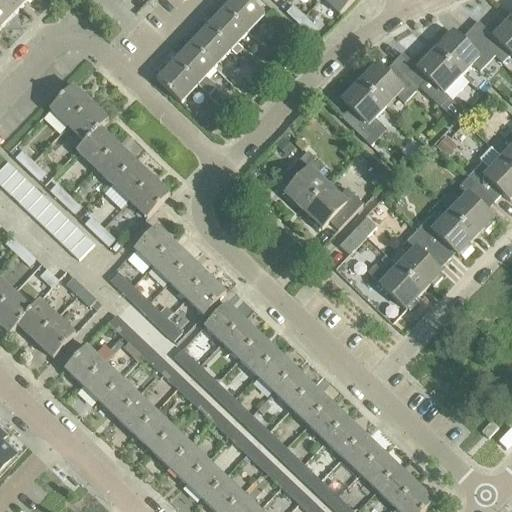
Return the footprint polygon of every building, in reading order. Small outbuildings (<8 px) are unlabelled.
[(7,0),(0,0),(0,28),(3,31),(21,13),(7,0)] [(7,0),(21,13),(32,0),(7,0)] [(244,0),(237,0),(225,13),(249,36),(265,20),(244,0)] [(323,0),(322,2),(340,18),(357,0),(323,0)] [(287,16),(297,26),(304,18),(294,9),(287,16)] [(225,13),(209,30),(235,51),(249,36),(225,13)] [(304,18),(297,26),(310,38),(317,30),(304,18)] [(468,35),(494,60),(495,59),(502,66),(511,56),(511,57),(511,23),(510,21),(503,29),(501,28),(492,37),(479,24),(468,35)] [(209,30),(192,47),(218,69),(235,51),(209,30)] [(435,54),(460,78),(471,67),(479,75),(494,60),(468,35),(461,43),(453,36),(451,37),(449,35),(440,44),(442,46),(435,54)] [(281,56),(289,63),(300,52),(292,45),(281,56)] [(192,47),(174,67),(198,89),(209,99),(217,91),(207,81),(218,69),(192,47)] [(404,56),(393,67),(419,91),(440,111),(449,101),(443,96),(450,88),(460,78),(435,54),(428,61),(426,59),(417,69),(404,56)] [(360,85),(386,110),(396,100),(404,107),(419,91),(393,67),(386,74),(377,67),(376,68),(374,66),(365,76),(367,78),(360,85)] [(198,89),(174,67),(157,84),(181,107),(198,89)] [(270,69),(261,79),(267,87),(277,75),(270,69)] [(267,87),(261,79),(248,92),(255,99),(267,87)] [(350,92),(341,101),(343,102),(342,104),(350,112),(342,121),(367,145),(371,149),(386,134),(382,129),(374,122),(386,111),(360,85),(352,94),(350,92)] [(50,113),(68,130),(90,105),(72,89),(50,113)] [(237,103),(227,114),(234,121),(245,110),(237,103)] [(68,130),(85,146),(100,132),(108,123),(90,105),(68,130)] [(436,112),(431,117),(436,123),(441,118),(436,112)] [(234,121),(227,114),(215,127),(223,134),(234,121)] [(76,155),(95,173),(119,149),(100,132),(85,146),(76,155)] [(511,149),(502,160),(501,161),(511,171),(511,134),(505,142),(511,149)] [(444,141),(435,151),(445,160),(455,150),(444,141)] [(285,144),(277,151),(287,160),(294,152),(285,144)] [(95,173),(113,190),(135,165),(119,149),(95,173)] [(483,165),(468,181),(493,205),(501,197),(509,204),(511,203),(511,204),(511,171),(501,161),(502,160),(491,151),(480,162),(483,165)] [(16,162),(27,172),(34,165),(23,155),(16,162)] [(296,208),(303,215),(327,189),(317,179),(324,171),(308,156),(283,181),(293,190),(285,198),(286,199),(284,201),(294,210),(296,208)] [(34,165),(27,172),(40,184),(47,177),(34,165)] [(113,190),(130,207),(155,183),(135,165),(113,190)] [(7,166),(0,173),(0,189),(1,190),(16,174),(7,166)] [(377,173),(370,180),(379,188),(386,181),(377,173)] [(16,174),(1,190),(9,198),(24,183),(16,174)] [(460,205),(449,215),(475,240),(482,233),(484,235),(493,225),(491,223),(492,222),(484,214),(493,205),(468,181),(452,198),(460,205)] [(24,183),(9,198),(18,207),(33,191),(24,183)] [(155,183),(130,207),(147,224),(171,199),(155,183)] [(50,195),(63,207),(70,199),(57,187),(50,195)] [(327,189),(303,215),(311,222),(309,224),(318,234),(321,232),(322,232),(329,225),(338,234),(363,208),(346,192),(339,200),(327,189)] [(33,191),(18,207),(27,215),(42,199),(33,191)] [(42,199),(27,215),(35,223),(50,207),(42,199)] [(70,199),(63,207),(74,217),(81,209),(70,199)] [(50,207),(35,223),(44,232),(59,216),(50,207)] [(431,220),(415,236),(429,249),(446,266),(455,256),(458,259),(459,258),(461,260),(470,249),(468,247),(475,240),(449,215),(439,227),(431,220)] [(59,216),(44,232),(53,240),(68,224),(59,216)] [(85,227),(98,240),(105,233),(105,232),(92,220),(85,227)] [(367,241),(377,231),(367,222),(357,232),(340,250),(349,259),(367,241)] [(68,224),(53,240),(61,248),(76,232),(68,224)] [(134,254),(154,273),(175,249),(156,230),(156,231),(134,254)] [(76,232),(61,248),(70,256),(85,240),(76,232)] [(105,233),(98,240),(109,250),(116,242),(105,232),(105,233)] [(408,259),(397,271),(423,296),(430,288),(432,290),(441,280),(439,279),(441,277),(438,274),(446,266),(429,249),(415,236),(401,252),(408,259)] [(85,240),(70,256),(79,265),(94,249),(85,240)] [(6,250),(17,259),(26,252),(13,241),(6,250)] [(154,273),(170,288),(192,265),(175,249),(154,273)] [(26,252),(17,259),(29,270),(36,262),(26,252)] [(170,288),(185,303),(207,279),(192,265),(170,288)] [(423,296),(397,271),(388,280),(375,268),(367,277),(406,313),(407,312),(409,314),(417,305),(416,303),(423,296)] [(40,280),(52,292),(59,284),(47,273),(40,280)] [(111,285),(125,298),(134,290),(119,276),(111,285)] [(207,279),(185,303),(203,320),(225,296),(207,279)] [(66,288),(78,300),(84,291),(73,281),(66,288)] [(0,311),(13,295),(0,283),(0,311)] [(141,314),(144,316),(152,307),(134,290),(125,298),(141,314)] [(84,291),(78,300),(89,311),(97,303),(84,291)] [(0,328),(9,338),(18,329),(31,313),(13,295),(0,311),(0,328)] [(18,329),(36,346),(58,321),(39,304),(31,313),(18,329)] [(203,330),(219,345),(241,321),(226,306),(226,307),(203,330)] [(154,326),(159,331),(167,322),(152,307),(144,316),(154,326)] [(121,340),(125,344),(133,334),(130,331),(116,318),(107,327),(121,340)] [(58,321),(36,346),(52,362),(75,338),(58,321)] [(219,345),(236,361),(257,336),(241,321),(219,345)] [(167,322),(159,331),(174,345),(183,336),(167,322)] [(125,344),(142,360),(151,351),(140,340),(133,334),(125,344)] [(236,361),(254,379),(275,354),(257,336),(236,361)] [(65,372),(83,389),(104,366),(87,349),(65,372)] [(142,360),(159,377),(168,367),(151,351),(142,360)] [(174,361),(191,378),(201,368),(183,352),(174,361)] [(198,353),(192,359),(201,368),(207,361),(198,353)] [(254,379),(272,396),(294,371),(275,354),(254,379)] [(83,389),(100,405),(121,382),(104,366),(83,389)] [(159,377),(177,393),(185,384),(168,367),(159,377)] [(191,378),(208,394),(217,384),(201,368),(191,378)] [(272,396),(287,410),(309,386),(294,371),(272,396)] [(100,405),(117,422),(138,399),(121,382),(100,405)] [(177,393),(194,409),(203,400),(185,384),(177,393)] [(208,394),(225,411),(235,401),(217,384),(208,394)] [(287,410),(308,430),(331,407),(309,386),(287,410)] [(117,422),(134,438),(155,415),(138,399),(117,422)] [(194,409),(211,425),(220,416),(203,400),(194,409)] [(225,411),(243,427),(252,418),(235,401),(225,411)] [(308,430),(324,446),(349,423),(331,407),(308,430)] [(134,438),(151,454),(173,431),(155,415),(134,438)] [(211,425),(228,442),(237,432),(220,416),(211,425)] [(243,427),(260,443),(269,434),(252,418),(243,427)] [(324,446),(341,461),(364,438),(349,423),(324,446)] [(491,424),(481,435),(488,441),(498,431),(491,424)] [(151,454),(169,470),(190,448),(173,431),(151,454)] [(228,442),(246,458),(255,449),(237,432),(228,442)] [(260,443),(277,460),(286,450),(269,434),(260,443)] [(341,461),(359,478),(381,454),(364,438),(341,461)] [(0,472),(14,458),(0,443),(0,472)] [(169,470),(186,487),(207,464),(190,448),(169,470)] [(246,458),(263,474),(272,465),(255,449),(246,458)] [(277,460),(295,476),(303,467),(286,450),(277,460)] [(359,478),(375,494),(398,470),(381,454),(359,478)] [(186,487),(203,503),(224,481),(207,464),(186,487)] [(263,474),(280,491),(289,481),(272,465),(263,474)] [(295,476),(312,492),(321,483),(303,467),(295,476)] [(375,494),(394,511),(416,488),(398,470),(375,494)] [(203,503),(212,511),(227,511),(241,497),(224,481),(203,503)] [(280,491),(297,507),(306,498),(289,481),(280,491)] [(312,492),(329,509),(338,500),(321,483),(312,492)] [(416,488),(394,511),(426,511),(433,504),(416,488)] [(227,511),(256,511),(241,497),(227,511)] [(297,507),(302,511),(321,511),(306,498),(297,507)] [(329,509),(332,511),(350,511),(338,500),(329,509)]
